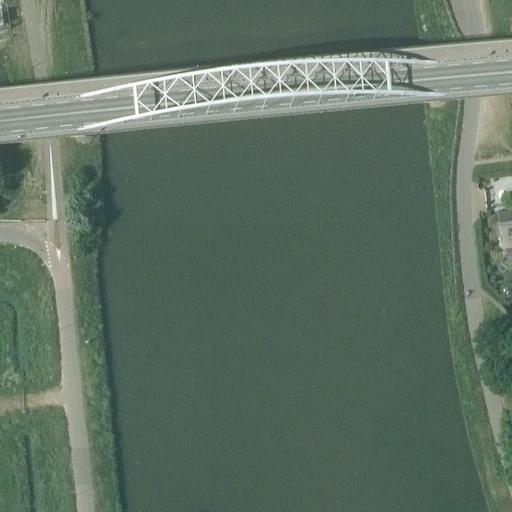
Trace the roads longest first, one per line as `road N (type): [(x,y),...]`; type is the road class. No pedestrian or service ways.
road 1 (secondary): [(0,120),(511,71)]
road 2 (unclassified): [(511,481),(489,395),(468,238),(473,0)]
road 3 (unclassified): [(73,396),(60,272),(29,239),(0,233)]
